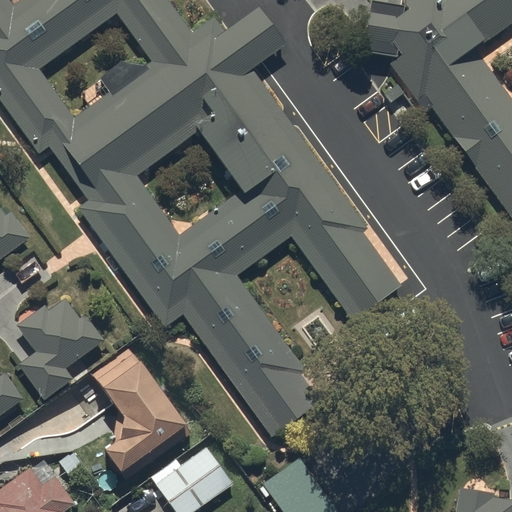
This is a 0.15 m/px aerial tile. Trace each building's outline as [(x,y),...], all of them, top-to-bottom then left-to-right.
[(0,0),(0,97),(39,152),(50,144),(88,198),(78,205),(164,324),(183,311),(272,435),(319,401),(300,374),(306,370),(236,272),(291,233),(352,318),(400,283),(362,231),(367,227),(251,66),(285,41),(258,3),(223,29),(212,14),(190,30),(169,0),(0,0)] [(423,110),(431,105),(511,217),(511,0),(405,0),(408,3),(389,0),(372,0),(365,48),(398,54),(388,61),(423,110)] [(0,257),(29,236),(10,209),(4,213),(0,206),(0,257)] [(17,362),(44,398),(73,375),(66,366),(104,337),(84,312),(80,316),(64,297),(48,309),(44,303),(17,324),(35,348),(17,362)] [(103,445),(126,478),(191,431),(129,344),(90,372),(116,408),(113,438),(103,445)] [(0,413),(23,397),(5,371),(0,374),(0,413)] [(150,476),(176,511),(189,511),(232,481),(206,445),(180,463),(176,458),(150,476)] [(340,511),(300,454),(263,480),(285,511),(340,511)] [(0,511),(63,511),(62,509),(74,500),(42,456),(0,487),(0,511)] [(511,511),(511,497),(491,494),(492,490),(459,485),(454,511),(511,511)]
